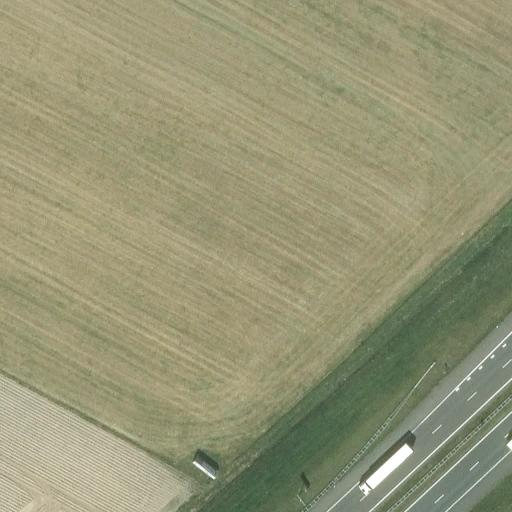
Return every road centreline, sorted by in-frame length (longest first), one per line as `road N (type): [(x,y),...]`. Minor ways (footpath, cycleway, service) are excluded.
road 1 (motorway): [(511,358),(346,511)]
road 2 (motorway): [(422,511),(511,428)]
